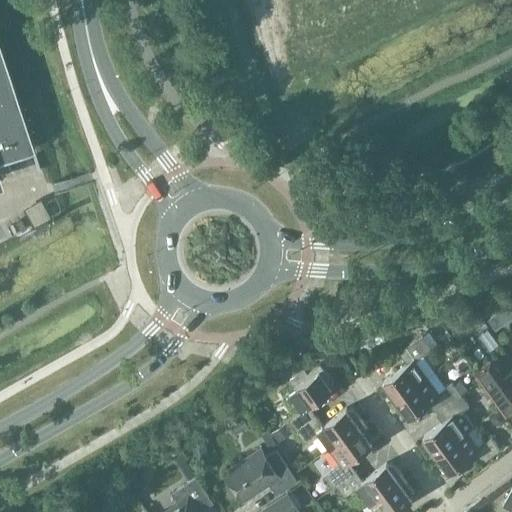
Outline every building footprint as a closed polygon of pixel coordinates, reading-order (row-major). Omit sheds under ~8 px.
[(0,159),(34,148),(0,43),(0,159)] [(496,313),(488,318),(495,329),(503,323),(496,313)] [(393,401),(435,371),(424,356),(433,349),(423,335),(400,352),(408,363),(385,380),(386,382),(384,384),(383,387),(393,401)] [(272,359),(263,360),(264,377),(274,376),(272,359)] [(511,373),(504,379),(491,361),(475,372),(500,406),(511,397),(511,373)] [(306,380),(284,396),(296,412),(288,418),(296,430),(317,415),(310,406),(333,389),(332,387),(334,385),(335,382),(321,363),(303,376),(306,380)] [(441,409),(461,394),(455,385),(453,382),(446,387),(435,371),(393,401),(404,416),(407,416),(409,414),(411,416),(434,399),(441,409)] [(462,381),(455,385),(461,394),(468,389),(462,381)] [(463,411),(470,406),(461,394),(441,409),(448,418),(425,435),(426,437),(424,439),(423,442),(433,456),(467,432),(474,427),(463,411)] [(331,447),(364,423),(354,408),(351,408),(349,410),(347,408),(324,425),(317,415),(296,430),(305,442),(320,431),(331,447)] [(285,422),(272,432),(279,442),(292,432),(285,422)] [(333,487),(336,485),(357,470),(350,461),(373,444),(372,442),(374,440),(375,437),(364,423),(331,447),(342,462),(324,475),(333,487)] [(467,432),(433,456),(444,470),(447,471),(449,469),(451,471),(474,454),(481,464),(501,449),(493,437),(478,448),(467,432)] [(205,444),(194,447),(196,457),(207,454),(205,444)] [(243,500),(270,483),(277,494),(298,480),(278,449),(267,456),(262,448),(225,472),(243,500)] [(357,470),(336,485),(345,497),(360,486),(371,502),(404,478),(394,463),(391,463),(389,465),(387,463),(364,480),(357,470)] [(140,476),(131,482),(137,492),(143,488),(144,482),(140,476)] [(166,511),(199,511),(214,502),(197,476),(173,492),(180,503),(166,511)] [(404,478),(371,502),(378,511),(394,511),(413,499),(412,497),(414,495),(415,492),(404,478)] [(511,511),(511,489),(503,505),(511,509),(511,511)] [(292,511),(298,508),(288,494),(260,511),(292,511)]
